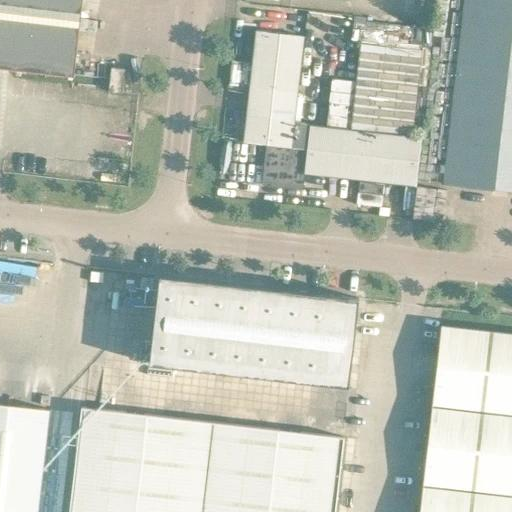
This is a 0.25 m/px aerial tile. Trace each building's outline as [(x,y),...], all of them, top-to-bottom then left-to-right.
[(0,0),(0,76),(74,84),(82,0),(0,0)] [(511,0),(463,0),(442,190),(511,197),(511,0)] [(242,149),(266,152),(261,192),(301,196),(303,180),(415,193),(420,145),(308,132),(306,156),(290,155),(302,43),(254,38),(242,149)] [(107,99),(121,100),(124,76),(110,75),(107,99)] [(89,284),(98,284),(99,276),(90,275),(89,284)] [(347,394),(357,305),(158,282),(148,371),(347,394)] [(511,511),(511,340),(440,332),(419,511),(511,511)] [(0,511),(36,511),(47,417),(0,411),(0,511)] [(68,511),(334,511),(342,444),(80,414),(68,511)]
